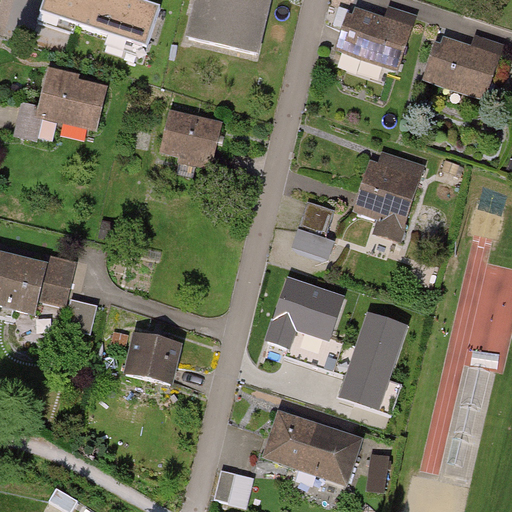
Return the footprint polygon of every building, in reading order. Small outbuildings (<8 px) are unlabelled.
[(128,0),(50,0),(44,21),(149,54),(163,11),(128,0)] [(192,0),(181,49),(255,66),(270,0),(192,0)] [(351,20),(340,52),(396,72),(413,24),(386,14),(380,30),(351,20)] [(439,51),(427,84),(483,104),(501,55),(474,46),(468,62),(439,51)] [(105,94),(46,77),(37,112),(34,122),(38,123),(93,138),(105,94)] [(34,122),(37,112),(20,108),(12,146),(32,150),(38,123),(34,122)] [(219,128),(167,114),(155,159),(207,173),(219,128)] [(418,170),(380,158),(372,184),(361,180),(349,219),(398,235),(418,170)] [(332,236),(340,208),(313,200),(298,250),(334,261),(340,239),(332,236)] [(41,272),(0,261),(0,314),(28,321),(31,306),(41,272)] [(70,280),(41,272),(31,306),(59,315),(70,280)] [(334,341),(349,301),(286,281),(264,349),(324,371),(334,341)] [(92,310),(72,304),(63,332),(83,338),(92,310)] [(409,329),(367,315),(356,349),(334,341),(324,371),(346,378),(338,401),(391,419),(401,390),(389,386),(409,329)] [(177,347),(135,336),(123,382),(165,393),(177,347)] [(265,461),(348,487),(362,443),(279,417),(265,461)] [(377,454),(370,493),(390,496),(396,456),(377,454)] [(253,508),(259,477),(226,471),(220,501),(253,508)] [(57,491),(49,504),(63,511),(72,511),(78,503),(57,491)]
